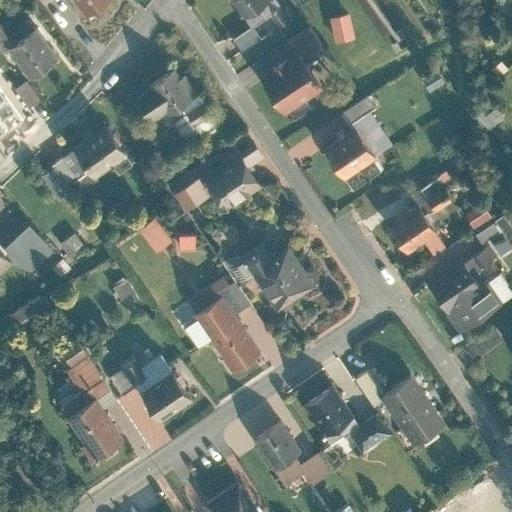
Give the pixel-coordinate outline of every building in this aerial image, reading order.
[(108,0),(72,0),(83,16),(108,0)] [(270,0),(233,0),(244,17),(270,0)] [(350,15),(331,17),(334,40),(352,37),(350,15)] [(262,38),(252,24),(234,37),(244,51),(262,38)] [(324,45),(310,26),(290,40),(304,60),(324,45)] [(58,57),(39,27),(9,47),(28,77),(58,57)] [(283,113),(317,88),(296,58),(261,83),(283,113)] [(203,100),(186,71),(179,75),(175,68),(132,94),(148,120),(164,110),(170,120),(203,100)] [(25,106),(38,98),(26,79),(13,87),(25,106)] [(373,114),(363,99),(343,115),(353,129),(373,114)] [(206,148),(225,137),(207,108),(188,119),(206,148)] [(372,118),(353,131),(326,151),(349,183),(375,165),(366,151),(385,138),(372,118)] [(132,161),(104,123),(72,147),(93,175),(110,162),(117,171),(132,161)] [(262,186),(240,154),(201,178),(211,193),(223,212),(262,186)] [(73,175),(64,161),(43,176),(59,200),(73,190),(66,179),(73,175)] [(456,198),(441,176),(414,194),(422,206),(430,201),(437,211),(456,198)] [(201,178),(175,194),(184,210),(211,193),(201,178)] [(442,240),(418,207),(387,230),(404,253),(423,239),(430,248),(442,240)] [(170,241),(154,218),(140,228),(156,251),(170,241)] [(52,247),(29,223),(2,248),(13,260),(25,272),(52,247)] [(490,242),(427,286),(456,327),(495,299),(475,271),(499,254),(490,242)] [(272,309),(313,282),(288,245),(272,256),(264,244),(240,260),(272,309)] [(2,248),(0,246),(0,272),(13,260),(2,248)] [(245,303),(234,286),(220,296),(231,312),(245,303)] [(19,323),(51,298),(43,287),(10,312),(19,323)] [(229,369),(257,351),(231,312),(220,296),(194,314),(229,369)] [(511,321),(498,332),(511,352),(511,321)] [(110,388),(88,353),(64,368),(78,390),(57,403),(65,416),(96,397),(110,388)] [(388,393),(370,365),(353,375),(371,403),(380,397),(388,393)] [(134,387),(122,366),(110,373),(122,394),(134,387)] [(194,396),(172,368),(143,389),(165,418),(194,396)] [(443,420),(413,375),(388,393),(380,397),(411,442),(443,420)] [(357,425),(331,384),(305,401),(330,441),(347,431),(357,425)] [(121,437),(96,397),(65,416),(91,456),(121,437)] [(387,434),(373,414),(357,425),(347,431),(360,452),(387,434)] [(301,449),(280,419),(251,439),(281,484),(303,469),(298,462),(293,455),(301,449)] [(333,471),(317,449),(298,462),(303,469),(314,485),(333,471)] [(257,511),(237,482),(204,505),(209,511),(257,511)] [(336,511),(356,511),(351,500),(335,508),(336,511)]
